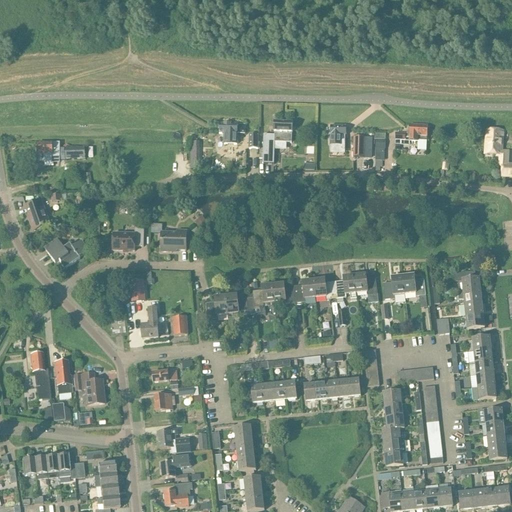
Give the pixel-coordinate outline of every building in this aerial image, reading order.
[(275,123),(274,126),(274,133),(275,133),(274,143),(275,143),(292,143),(292,134),(292,124),(275,123)] [(219,124),(219,135),(223,135),(223,144),(230,144),(237,144),(237,142),(238,125),(219,124)] [(396,140),(396,146),(409,146),(409,142),(421,142),(421,141),(427,142),(428,127),(410,125),(410,127),(407,127),(407,132),(409,132),(409,136),(405,135),(405,134),(396,134),(396,140)] [(346,127),(330,127),(330,131),(331,147),(341,147),(341,136),(346,136),(346,128),(346,127)] [(502,178),(511,178),(511,165),(505,165),(506,153),(502,153),(502,147),(503,131),(487,130),(486,140),(485,156),(502,156),(503,156),(503,165),(502,165),(502,178)] [(384,162),(385,135),(375,135),(375,140),(376,140),(375,161),(376,161),(376,167),(382,167),(382,162),(384,162)] [(249,136),(249,150),(258,150),(258,136),(249,136)] [(354,158),(371,158),(371,138),(354,138),(354,158)] [(263,143),(263,165),(274,165),(275,151),(275,143),(274,143),(263,143)] [(37,144),(38,156),(44,156),(44,164),(54,164),(54,161),(60,161),(59,144),(37,144)] [(85,148),(65,149),(65,160),(85,160),(85,148)] [(340,170),(341,154),(329,153),(328,169),(340,170)] [(41,202),(35,204),(26,207),(31,221),(29,222),(33,232),(43,229),(43,227),(49,224),(41,202)] [(202,218),(198,221),(195,224),(201,230),(208,225),(202,218)] [(113,235),(113,242),(113,252),(135,252),(135,247),(144,248),(144,238),(144,230),(135,230),(135,235),(113,235)] [(162,234),(161,243),(161,253),(172,253),(172,251),(186,252),(187,232),(177,232),(177,234),(162,234)] [(88,252),(83,244),(81,243),(73,249),(70,245),(64,249),(58,240),(52,244),(56,249),(48,254),(53,262),(60,263),(65,271),(81,260),(80,259),(88,252)] [(446,277),(446,284),(462,282),(463,294),(481,292),(479,280),(476,280),(475,273),(455,275),(455,276),(446,277)] [(366,276),(355,277),(357,293),(367,292),(367,296),(377,295),(376,280),(366,281),(366,276)] [(414,276),(403,278),(405,295),(416,294),(416,297),(426,296),(424,282),(415,283),(414,276)] [(346,294),(357,293),(355,277),(343,278),(344,284),(335,285),(336,299),(346,298),(346,294)] [(405,295),(403,278),(392,279),(393,285),(383,286),(385,301),(395,300),(394,296),(405,295)] [(325,280),(314,282),(315,298),(326,297),(326,300),(336,299),(335,285),(325,286),(325,280)] [(131,283),(133,303),(145,302),(143,282),(131,283)] [(315,298),(314,282),(303,283),(303,288),(294,290),(295,304),(306,303),(305,299),(315,298)] [(284,285),(273,286),(275,302),(285,301),(285,305),(295,304),(294,290),(284,291),(284,285)] [(275,302),(273,286),(262,287),(262,293),(253,294),(254,309),(264,308),(264,304),(275,302)] [(482,304),(481,292),(463,294),(459,295),(459,301),(464,301),(465,306),(482,304)] [(249,316),(248,311),(247,302),(238,303),(237,296),(227,297),(229,315),(238,314),(239,317),(249,316)] [(229,315),(227,297),(215,299),(215,305),(206,306),(208,321),(218,320),(217,316),(229,315)] [(482,304),(465,306),(466,318),(483,316),(482,304)] [(389,320),(387,306),(381,307),(383,321),(389,320)] [(158,325),(157,316),(157,309),(149,310),(150,326),(141,326),(142,340),(158,339),(157,326),(158,325)] [(485,329),(483,316),(466,318),(467,331),(485,329)] [(188,336),(186,318),(173,319),(175,337),(188,336)] [(473,340),(474,353),(491,351),(490,338),(473,340)] [(493,363),(491,351),(474,353),(475,365),(493,363)] [(43,355),(31,356),(32,366),(32,374),(35,373),(35,381),(36,394),(37,394),(38,401),(50,400),(47,371),(44,371),(44,365),(43,355)] [(196,368),(195,361),(182,363),(183,370),(196,368)] [(54,365),(56,375),(57,388),(58,396),(73,394),(72,386),(71,377),(69,377),(68,363),(54,365)] [(477,377),(494,375),(493,363),(475,365),(477,377)] [(169,382),(178,381),(177,372),(168,373),(168,372),(152,374),(153,384),(169,383),(169,382)] [(73,377),(75,392),(86,391),(87,407),(105,405),(102,382),(94,383),(94,375),(73,377)] [(495,387),(494,375),(477,377),(478,389),(495,387)] [(361,397),(360,387),(359,380),(348,381),(350,398),(361,397)] [(339,400),(350,398),(348,381),(337,383),(339,400)] [(295,383),(284,385),(286,401),(297,400),(295,383)] [(328,401),(339,400),(337,383),(326,384),(328,401)] [(316,402),(328,401),(326,384),(314,385),(316,402)] [(275,403),(286,401),(284,385),(273,386),(275,403)] [(306,403),(316,402),(314,385),(304,386),(306,403)] [(264,404),(275,403),(273,386),(262,387),(264,404)] [(253,405),(264,404),(262,387),(251,388),(253,405)] [(497,400),(495,387),(478,389),(472,390),(473,402),(497,400)] [(195,396),(194,389),(179,390),(180,398),(195,396)] [(383,395),(385,407),(402,405),(400,393),(383,395)] [(171,396),(164,396),(154,397),(156,413),(173,411),(171,396)] [(65,422),(64,408),(63,405),(52,406),(54,423),(65,422)] [(402,405),(385,407),(386,419),(403,417),(402,405)] [(51,409),(44,410),(45,422),(53,421),(51,409)] [(491,410),(478,412),(479,426),(486,425),(503,424),(502,411),(492,412),(491,410)] [(92,414),(78,415),(79,428),(93,426),(93,421),(92,421),(92,414)] [(386,419),(387,431),(404,429),(403,417),(386,419)] [(504,436),(503,424),(486,425),(487,438),(504,436)] [(236,440),(252,438),(251,427),(234,429),(236,440)] [(387,431),(382,432),(384,444),(401,442),(399,430),(404,430),(404,429),(387,431)] [(172,455),(178,454),(176,442),(171,442),(171,437),(178,436),(178,430),(170,431),(170,433),(158,434),(160,450),(171,449),(172,455)] [(206,435),(198,436),(199,452),(208,451),(206,435)] [(506,448),(504,436),(487,438),(489,450),(506,448)] [(254,449),(252,438),(236,440),(237,451),(254,449)] [(176,442),(178,454),(178,456),(184,455),(191,454),(190,439),(176,441),(176,442)] [(384,444),(385,456),(402,454),(401,442),(384,444)] [(507,460),(506,448),(489,450),(490,462),(507,460)] [(237,451),(238,462),(255,460),(254,449),(237,451)] [(402,454),(385,456),(386,469),(403,467),(402,454)] [(68,456),(57,457),(58,474),(59,479),(71,478),(71,480),(78,480),(77,465),(69,466),(68,456)] [(171,463),(161,464),(163,480),(173,479),(176,479),(175,470),(192,468),(191,456),(171,458),(172,463),(171,463)] [(58,474),(57,457),(46,458),(48,480),(59,479),(58,474)] [(46,458),(34,460),(36,477),(36,476),(37,481),(48,480),(46,458)] [(36,477),(34,460),(22,461),(24,478),(36,477)] [(256,471),(255,460),(238,462),(239,473),(256,471)] [(99,477),(116,475),(115,463),(98,465),(99,477)] [(83,465),(77,465),(78,480),(85,479),(83,465)] [(117,486),(116,475),(99,477),(94,478),(95,489),(100,488),(117,486)] [(244,480),(245,491),(262,489),(261,478),(244,480)] [(166,508),(177,507),(177,509),(190,507),(189,497),(190,497),(190,491),(193,491),(192,484),(174,486),(175,492),(164,493),(166,508)] [(102,500),(119,498),(117,486),(100,488),(102,500)] [(428,510),(440,509),(438,492),(438,487),(426,488),(426,493),(428,510)] [(263,500),(262,489),(245,491),(246,502),(263,500)] [(508,489),(496,491),(498,508),(510,506),(508,489)] [(451,490),(438,492),(440,509),(453,508),(451,490)] [(486,509),(498,508),(496,491),(484,492),(486,509)] [(391,511),(403,511),(402,496),(401,492),(382,494),(383,510),(391,509),(391,511)] [(473,510),(486,509),(484,492),(472,493),(473,510)] [(416,511),(428,510),(426,493),(414,495),(416,511)] [(461,511),(473,510),(472,493),(459,495),(461,511)] [(403,511),(414,511),(416,511),(414,495),(402,496),(403,511)] [(120,509),(119,498),(102,500),(97,500),(97,507),(102,506),(103,511),(95,511),(109,511),(110,511),(120,509)] [(342,511),(341,511),(340,511),(341,511),(362,511),(365,509),(349,499),(344,505),(346,507),(342,511)] [(247,511),(260,511),(264,511),(263,500),(246,502),(247,511)] [(206,504),(200,505),(200,511),(214,511),(213,502),(206,503),(206,504)]
